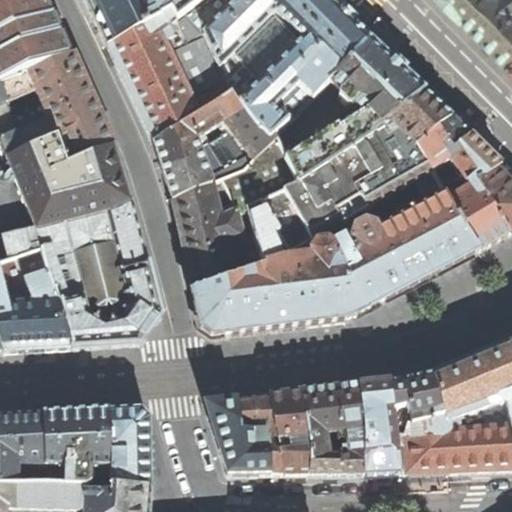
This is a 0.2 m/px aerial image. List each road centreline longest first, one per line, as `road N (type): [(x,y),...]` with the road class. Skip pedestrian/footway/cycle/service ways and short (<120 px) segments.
road 1 (residential): [(511,496),(216,503),(179,421),(185,348),(135,150),(63,0)]
road 2 (residential): [(394,0),(511,118)]
